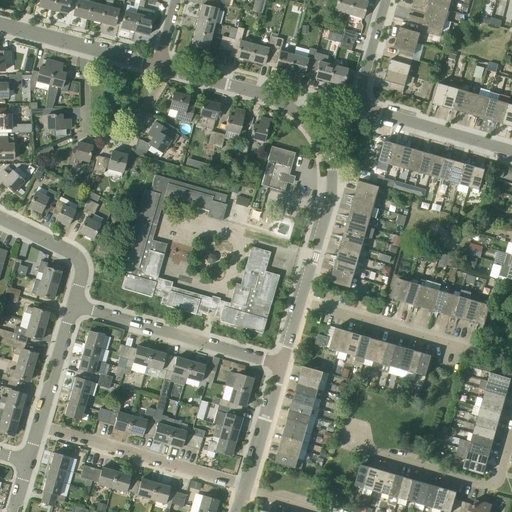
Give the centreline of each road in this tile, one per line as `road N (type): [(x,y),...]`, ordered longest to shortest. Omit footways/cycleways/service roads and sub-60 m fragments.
road 1 (residential): [(298,302),(327,207),(328,155),(318,130),(304,112),(269,95),(159,67)]
road 2 (residential): [(511,151),(367,104),(363,80),(386,0)]
road 3 (residential): [(279,366),(73,304)]
road 4 (residential): [(244,489),(39,424)]
road 5 (residential): [(159,67),(154,92),(123,140),(83,131),(85,48)]
road 6 (residential): [(355,449),(488,486),(497,484),(511,435)]
road 7 (residential): [(451,364),(455,348),(298,302)]
road 8 (residential): [(73,304),(82,272),(74,256),(0,218)]
road 9 (residential): [(244,489),(279,366)]
road 10 (residential): [(39,424),(73,304)]
